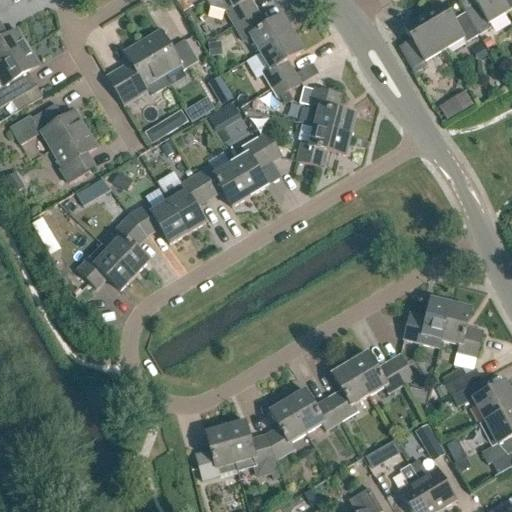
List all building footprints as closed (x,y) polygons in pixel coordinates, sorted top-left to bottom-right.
[(183,14),(193,9),(187,0),(184,0),(177,4),(183,14)] [(249,2),(251,0),(211,0),(206,3),(210,9),(225,13),(234,29),(257,15),(249,2)] [(489,26),(508,15),(499,0),(471,0),(477,9),(465,16),(479,38),(491,30),(489,26)] [(511,0),(499,0),(508,15),(511,12),(511,0)] [(453,23),(444,7),(424,20),(444,53),(463,42),(466,45),(479,38),(465,16),(453,23)] [(293,36),(282,18),(265,28),(257,15),(234,29),(244,44),(250,40),(260,56),(293,36)] [(444,53),(424,20),(404,32),(413,47),(401,54),(414,76),(427,69),(425,65),(444,53)] [(0,67),(27,51),(16,33),(6,39),(0,28),(0,67)] [(181,74),(198,65),(185,43),(171,51),(161,34),(142,45),(163,79),(178,70),(181,74)] [(287,64),(303,54),(293,36),(260,56),(269,71),(262,76),(271,91),(295,78),(287,64)] [(490,40),(482,44),(487,51),(494,47),(490,40)] [(210,59),(222,57),(221,44),(208,46),(210,59)] [(147,88),(163,79),(142,45),(124,56),(130,66),(107,80),(124,108),(150,93),(147,88)] [(27,51),(0,67),(0,110),(11,104),(12,103),(36,89),(28,75),(38,69),(27,51)] [(277,101),(301,87),(295,78),(271,91),(277,101)] [(224,86),(212,93),(220,106),(232,99),(224,86)] [(311,109),(315,93),(303,90),(299,106),(311,109)] [(318,113),(314,130),(351,139),(356,119),(337,114),(342,97),(315,91),(315,93),(311,109),(310,111),(318,113)] [(447,123),(473,107),(465,94),(439,109),(447,123)] [(203,101),(140,133),(145,144),(209,113),(203,101)] [(253,114),(261,110),(256,102),(249,107),(253,114)] [(85,133),(74,114),(64,120),(56,106),(32,121),(30,119),(10,131),(20,148),(41,135),(52,153),(85,133)] [(240,118),(233,106),(222,112),(230,124),(240,118)] [(346,159),(351,139),(314,130),(309,147),(302,145),(297,165),(323,171),(327,155),(346,159)] [(236,147),(251,140),(246,131),(232,138),(236,147)] [(86,157),(97,151),(85,133),(52,153),(63,171),(60,172),(69,186),(94,171),(86,157)] [(282,159),(268,136),(258,142),(271,165),(282,159)] [(268,189),(258,173),(271,165),(258,142),(242,151),(246,158),(231,167),(250,200),(268,189)] [(170,147),(164,151),(170,161),(176,157),(170,147)] [(250,200),(231,167),(215,177),(211,170),(195,179),(209,202),(222,194),(232,211),(250,200)] [(14,198),(25,191),(16,175),(4,182),(14,198)] [(127,195),(133,184),(118,176),(112,187),(127,195)] [(158,193),(175,185),(171,176),(154,184),(158,193)] [(209,202),(195,179),(163,198),(168,205),(188,237),(206,227),(196,210),(209,202)] [(96,181),(72,199),(80,210),(105,192),(96,181)] [(188,237),(168,205),(152,214),(148,207),(129,218),(147,240),(160,232),(170,248),(188,237)] [(150,264),(136,251),(147,240),(129,218),(114,234),(120,240),(108,253),(135,279),(150,264)] [(135,279),(108,253),(95,266),(89,261),(76,274),(96,293),(107,281),(121,294),(135,279)] [(442,344),(451,307),(431,302),(426,320),(409,316),(403,343),(423,348),(425,340),(442,344)] [(477,361),(483,335),(467,331),(471,312),(451,307),(442,344),(459,348),(457,356),(477,361)] [(389,397),(404,387),(391,364),(377,372),(368,356),(350,367),(369,399),(384,390),(389,397)] [(400,358),(391,364),(404,387),(414,382),(400,358)] [(353,409),(369,399),(350,367),(332,377),(341,394),(328,402),(342,425),(358,415),(353,409)] [(451,398),(477,385),(481,382),(476,372),(446,388),(451,398)] [(483,396),(477,385),(451,398),(458,410),(473,402),(485,424),(485,425),(511,410),(511,398),(505,385),(483,396)] [(307,436),(322,427),(326,434),(342,425),(328,402),(315,410),(305,393),(287,404),(307,436)] [(307,436),(287,404),(269,415),(279,431),(266,439),(276,464),(295,453),(291,446),(307,436)] [(511,410),(485,425),(485,424),(479,427),(492,450),(482,455),(488,468),(511,454),(511,451),(507,442),(511,439),(511,410)] [(276,464),(266,439),(250,443),(245,424),(225,430),(236,467),(237,474),(262,468),(265,477),(277,474),(274,465),(276,464)] [(446,458),(428,428),(416,435),(434,465),(446,458)] [(236,467),(225,430),(205,436),(210,454),(195,458),(202,484),(220,479),(218,472),(236,467)] [(389,461),(400,454),(393,444),(382,450),(389,461)] [(383,494),(395,486),(382,463),(369,470),(383,494)] [(435,511),(418,482),(410,468),(400,474),(408,488),(398,494),(409,511),(435,511)] [(438,470),(418,482),(435,511),(443,511),(457,504),(438,470)] [(381,511),(369,492),(349,504),(353,511),(381,511)]
